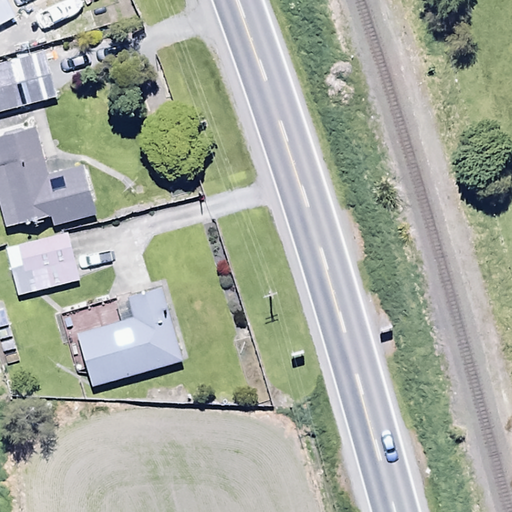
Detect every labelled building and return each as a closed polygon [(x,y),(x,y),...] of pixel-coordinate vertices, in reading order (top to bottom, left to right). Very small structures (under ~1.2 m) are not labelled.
[(0,0),(0,21),(14,15),(6,0),(0,0)] [(0,110),(47,97),(34,52),(0,61),(0,110)] [(44,172),(32,127),(0,135),(0,207),(5,225),(49,213),(52,223),(95,211),(82,162),(44,172)] [(78,278),(66,232),(5,248),(16,293),(78,278)] [(183,358),(163,287),(114,301),(120,321),(76,333),(90,385),(183,358)]
